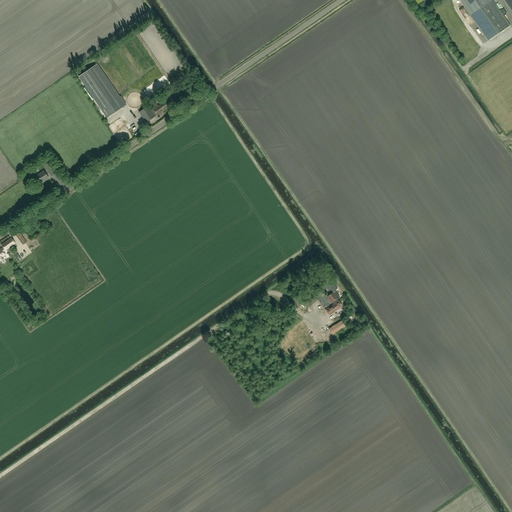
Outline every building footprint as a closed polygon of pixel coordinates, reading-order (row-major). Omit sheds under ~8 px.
[(491,0),(458,0),(487,42),(509,26),(491,0)] [(78,74),(107,118),(124,106),(96,63),(78,74)] [(146,123),(162,111),(167,107),(163,102),(158,106),(157,104),(150,110),(147,106),(139,112),(146,123)] [(49,162),(44,165),(51,175),(56,172),(49,162)] [(44,170),(34,177),(38,184),(48,177),(44,170)] [(16,231),(22,242),(26,240),(19,229),(16,231)] [(2,245),(3,247),(0,249),(0,259),(1,261),(4,259),(3,256),(5,255),(3,251),(15,243),(11,238),(2,245)] [(327,296),(333,304),(339,300),(337,299),(340,297),(336,292),(334,293),(333,292),(327,296)] [(317,300),(314,296),(308,301),(310,305),(317,300)] [(339,300),(333,304),(326,309),(329,315),(342,306),(339,300)] [(301,318),(295,324),(298,327),(304,321),(301,318)] [(341,320),(328,329),(332,335),(345,326),(341,320)]
